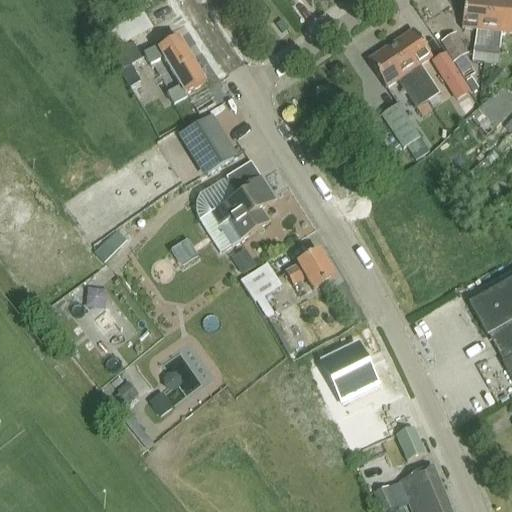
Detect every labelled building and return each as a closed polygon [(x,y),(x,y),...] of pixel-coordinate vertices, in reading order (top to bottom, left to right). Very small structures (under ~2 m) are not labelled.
[(493,2),(477,0),(465,0),(465,32),(478,33),(474,65),(486,66),(491,16),(485,15),(486,2),(493,2)] [(511,3),(493,2),(486,2),(485,15),(491,16),(486,66),(498,67),(502,36),(511,36),(511,3)] [(122,46),(152,29),(143,14),(114,31),(122,46)] [(115,34),(102,41),(112,57),(124,50),(115,34)] [(433,61),(415,34),(385,53),(392,64),(398,60),(408,77),(425,103),(427,105),(438,98),(419,70),(433,61)] [(441,47),(453,66),(468,57),(456,38),(450,42),(441,47)] [(168,96),(174,106),(187,98),(186,97),(205,85),(178,39),(159,50),(158,48),(145,56),(151,66),(163,59),(181,88),(168,96)] [(124,50),(112,57),(122,73),(132,67),(143,60),(133,45),(124,50)] [(398,60),(392,64),(385,53),(368,64),(386,92),(397,84),(414,110),(425,103),(408,77),(398,60)] [(435,68),(447,88),(460,80),(448,61),(442,64),(435,68)] [(132,67),(122,73),(132,89),(142,83),(132,67)] [(498,73),(485,87),(494,96),(507,82),(498,73)] [(472,80),(466,84),(473,93),(478,90),(472,80)] [(511,102),(502,92),(477,115),(494,133),(511,116),(511,102)] [(381,120),(403,153),(419,143),(397,109),(381,120)] [(207,177),(234,160),(208,119),(182,137),(207,177)] [(175,134),(164,146),(173,153),(178,147),(181,149),(186,144),(175,134)] [(494,155),(486,161),(491,166),(498,160),(494,155)] [(251,164),(227,180),(199,198),(198,202),(196,206),(196,210),(196,215),(197,219),(199,224),(220,256),(240,243),(270,225),(261,212),(276,203),(251,164)] [(124,230),(96,258),(104,267),(133,238),(124,230)] [(242,277),(256,269),(245,252),(232,261),(242,277)] [(286,275),(293,287),(306,279),(313,292),(334,280),(319,253),(298,265),(299,267),(286,275)] [(267,266),(240,283),(254,305),(281,288),(267,266)] [(511,282),(470,306),(488,337),(498,332),(511,357),(511,359),(503,365),(511,381),(511,282)] [(424,340),(418,329),(413,332),(418,342),(424,340)] [(358,348),(321,366),(339,402),(376,385),(358,348)] [(127,385),(116,394),(127,407),(138,398),(127,385)] [(353,451),(376,440),(360,404),(336,414),(353,451)] [(408,464),(426,456),(414,430),(396,437),(408,464)] [(451,511),(433,468),(400,483),(411,511),(451,511)] [(394,511),(399,510),(389,489),(375,496),(382,511),(394,511)]
